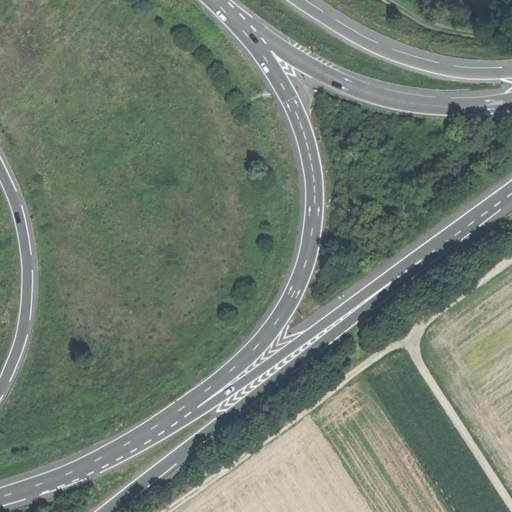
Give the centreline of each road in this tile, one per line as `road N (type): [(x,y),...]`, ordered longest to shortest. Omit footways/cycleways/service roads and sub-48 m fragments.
road 1 (primary): [(93,461),(177,411),(253,351),(304,268),(314,204),(300,123),(256,46),(213,0)]
road 2 (trunk): [(106,511),(511,189)]
road 3 (primary): [(93,461),(210,403),(511,186)]
road 4 (primary): [(511,103),(444,107),(347,85),(288,55),(213,0)]
road 5 (track): [(511,258),(405,335),(511,496)]
road 6 (track): [(405,335),(163,511)]
road 7 (motorway): [(511,72),(450,70),(386,52),(295,0)]
road 8 (motorway): [(0,391),(28,298),(19,213),(0,168)]
road 9 (track): [(511,41),(451,31),(383,0)]
